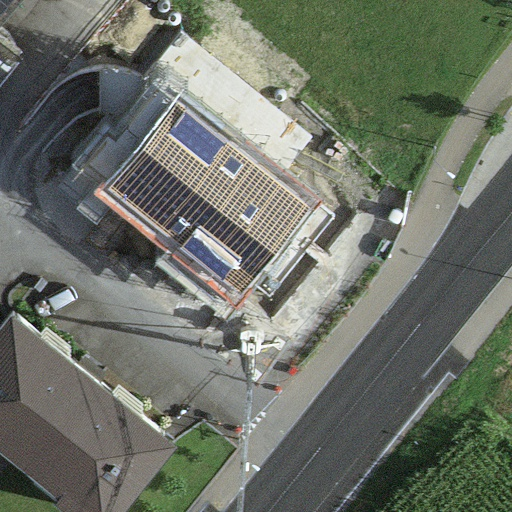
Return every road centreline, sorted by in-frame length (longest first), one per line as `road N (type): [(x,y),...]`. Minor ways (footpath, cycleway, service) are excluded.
road 1 (residential): [(311,459),(51,249),(0,241)]
road 2 (primary): [(511,215),(311,459)]
